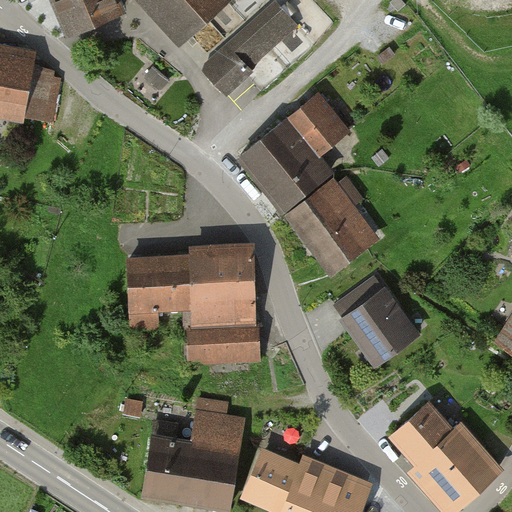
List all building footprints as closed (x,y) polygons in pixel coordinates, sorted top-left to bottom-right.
[(122,0),(52,0),(68,40),(128,16),(122,0)] [(131,0),(184,49),(236,0),(131,0)] [(298,28),(274,2),(201,67),(229,98),(255,75),(251,70),(298,28)] [(0,47),(0,119),(26,124),(37,52),(0,47)] [(351,134),(320,94),(234,160),(283,219),(334,178),(319,158),(351,134)] [(283,219),(329,278),(382,239),(334,178),(283,219)] [(189,256),(128,259),(131,330),(158,329),(157,312),(192,310),(195,364),(260,361),(255,244),(188,247),(189,256)] [(387,289),(342,321),(376,369),(421,337),(387,289)] [(511,320),(497,343),(511,352),(511,320)] [(193,440),(154,434),(144,498),(232,511),(246,418),(229,416),(231,403),(199,399),(193,440)] [(435,401),(394,437),(418,465),(408,473),(442,511),(456,511),(505,470),(462,421),(457,426),(435,401)] [(362,511),(375,481),(306,453),(303,463),(265,447),(244,498),(277,511),(362,511)]
